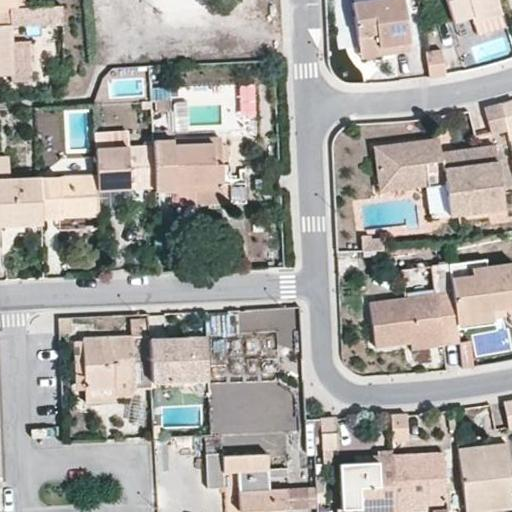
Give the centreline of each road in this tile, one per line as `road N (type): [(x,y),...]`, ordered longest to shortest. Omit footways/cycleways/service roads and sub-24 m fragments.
road 1 (residential): [(8,297),(318,286)]
road 2 (residential): [(308,112),(405,103),(511,78)]
road 3 (residential): [(335,387),(366,395),(511,379)]
road 4 (residential): [(318,286),(308,112)]
road 5 (residential): [(8,297),(18,462)]
